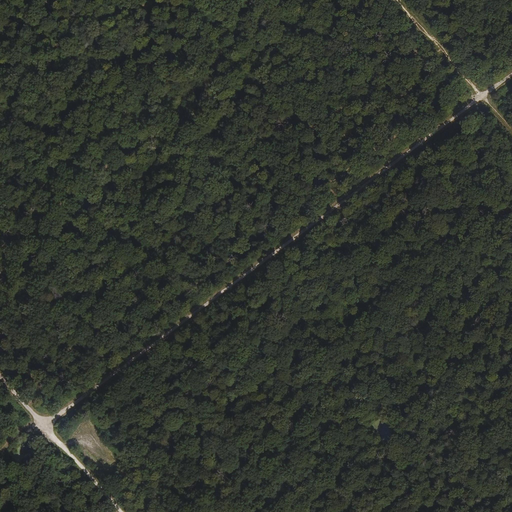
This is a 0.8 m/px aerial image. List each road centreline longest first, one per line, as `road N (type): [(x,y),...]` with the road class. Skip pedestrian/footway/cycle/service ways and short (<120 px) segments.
road 1 (track): [(42,423),(511,74)]
road 2 (track): [(511,129),(396,0)]
